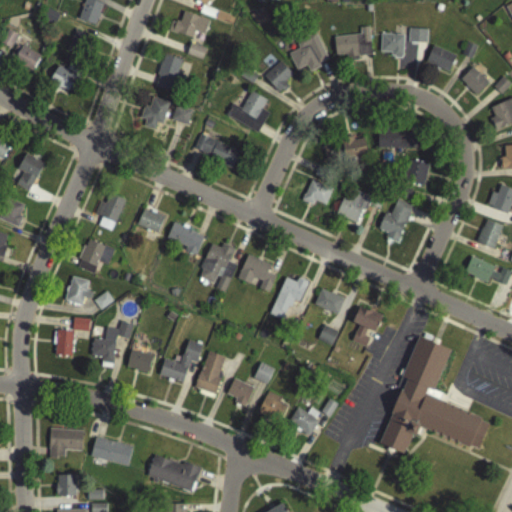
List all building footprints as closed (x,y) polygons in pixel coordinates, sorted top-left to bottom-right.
[(192,0),(203,10),(212,0),(192,0)] [(101,7),(83,3),(77,24),(95,29),(101,7)] [(178,26),(170,24),(167,35),(191,42),(193,35),(203,38),(207,23),(181,16),(178,26)] [(359,38),(332,41),(334,58),(345,57),(346,66),(358,64),(357,60),(370,58),(367,30),(358,31),(359,38)] [(426,33),(407,32),(406,46),(425,47),(426,33)] [(66,57),(79,59),(84,36),(71,34),(66,57)] [(325,63),(314,36),(294,45),(298,53),(287,57),(294,73),(305,69),(308,76),(320,71),(318,67),(325,63)] [(0,49),(10,51),(13,41),(3,38),(0,49)] [(402,38),(378,38),(378,56),(390,56),(389,62),(401,62),(402,38)] [(204,52),(188,47),(185,59),(200,64),(204,52)] [(39,59),(19,49),(12,64),(31,74),(39,59)] [(424,68),(448,75),(453,58),(429,50),(424,68)] [(170,96),(181,64),(163,58),(152,90),(170,96)] [(283,86),(291,79),(279,65),(262,79),(277,97),(286,90),(283,86)] [(64,73),(57,69),(47,84),(69,97),(81,77),(67,69),(64,73)] [(458,84),(475,99),(487,86),(470,71),(458,84)] [(265,104),(249,95),(239,113),(231,108),(225,119),(256,137),(267,117),(260,113),(265,104)] [(155,126),(160,128),(168,106),(151,100),(148,110),(143,109),(138,122),(144,124),(142,130),(152,134),(155,126)] [(494,134),(511,126),(511,101),(488,112),(492,120),(489,122),(494,134)] [(190,113),(173,110),(170,125),(187,129),(190,113)] [(376,152),(404,152),(404,134),(376,134),(376,152)] [(238,155),(199,137),(191,154),(231,172),(238,155)] [(345,165),(366,160),(361,142),(352,145),(350,139),(339,142),(345,165)] [(0,145),(0,164),(8,150),(0,145)] [(332,165),(330,148),(321,149),(323,166),(332,165)] [(500,172),(511,171),(511,149),(502,150),(503,160),(499,161),(500,172)] [(27,196),(42,167),(23,158),(15,173),(21,176),(14,189),(27,196)] [(422,190),(427,168),(406,163),(401,185),(422,190)] [(299,205),(310,209),(310,208),(311,208),(312,205),(323,209),(330,193),(309,184),(303,199),(302,198),(299,205)] [(506,218),(511,200),(511,194),(498,189),(495,198),(490,196),(485,210),(506,218)] [(354,228),(360,213),(363,215),(369,202),(346,192),(334,219),(354,228)] [(93,218),(100,220),(97,231),(111,235),(122,203),(106,198),(103,207),(98,205),(93,218)] [(23,209),(3,202),(0,211),(0,225),(16,230),(23,209)] [(383,242),(395,247),(411,211),(395,204),(388,219),(383,217),(376,233),(385,237),(383,242)] [(163,219),(141,212),(135,230),(156,237),(163,219)] [(492,253),(500,230),(483,223),(475,246),(492,253)] [(202,240),(171,227),(164,245),(195,257),(202,240)] [(92,278),(96,266),(105,269),(112,253),(85,243),(74,271),(92,278)] [(209,248),(196,281),(212,288),(214,283),(221,286),(218,293),(223,295),(233,273),(225,269),(232,252),(220,247),(218,252),(209,248)] [(267,297),(274,280),(265,276),(268,268),(245,259),(235,283),(248,289),(251,282),(260,285),(257,293),(267,297)] [(495,271),(469,261),(462,277),(485,286),(486,283),(503,289),(509,275),(496,270),(495,271)] [(82,302),(89,303),(91,297),(84,295),(87,285),(69,281),(63,305),(80,309),(82,302)] [(296,282),(294,286),(284,282),(267,319),(280,324),(286,310),(288,312),(292,304),(298,307),(306,287),(296,282)] [(312,309),(336,319),(342,302),(318,293),(312,309)] [(98,313),(110,304),(104,296),(92,305),(98,313)] [(363,351),(369,338),(372,340),(380,320),(357,310),(350,326),(356,329),(350,345),(363,351)] [(87,335),(87,323),(71,322),(70,334),(87,335)] [(114,341),(128,342),(130,328),(117,326),(117,333),(104,332),(102,344),(91,343),(89,360),(100,361),(99,371),(110,372),(114,341)] [(315,343),(329,350),(336,336),(322,329),(315,343)] [(70,360),(71,335),(54,334),(53,359),(70,360)] [(431,395),(440,398),(439,401),(437,404),(479,422),(478,425),(486,429),(476,454),(469,450),(467,450),(466,452),(417,431),(417,432),(419,433),(418,437),(416,439),(414,438),(413,441),(410,440),(405,453),(403,452),(401,457),(393,454),(391,457),(384,455),(386,451),(377,447),(399,394),(395,392),(400,381),(397,379),(400,373),(402,374),(417,341),(418,341),(421,343),(423,338),(431,342),(429,346),(432,348),(449,355),(431,395)] [(200,349),(185,344),(178,368),(162,363),(156,379),(180,387),(188,365),(194,367),(200,349)] [(147,377),(150,358),(128,354),(124,372),(147,377)] [(192,392),(213,399),(221,377),(218,376),(223,361),(206,355),(192,392)] [(251,383),(265,388),(272,373),(257,367),(251,383)] [(224,399),(244,408),(251,392),(231,383),(224,399)] [(279,401),(264,396),(256,419),(276,427),(282,410),(277,408),(279,401)] [(308,439),(319,417),(308,412),(306,417),(294,411),(286,428),(308,439)] [(47,461),(62,462),(62,454),(80,455),(81,435),(48,433),(47,461)] [(131,451),(93,441),(88,461),(125,471),(131,451)] [(190,495),(198,471),(181,466),(180,469),(151,459),(144,481),(190,495)] [(54,500),(74,500),(75,479),(54,479),(54,500)]
